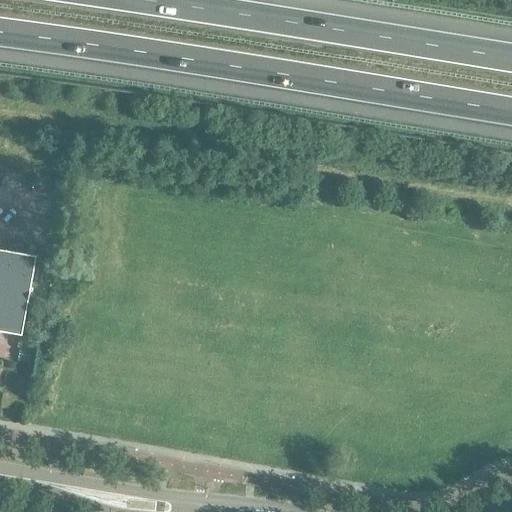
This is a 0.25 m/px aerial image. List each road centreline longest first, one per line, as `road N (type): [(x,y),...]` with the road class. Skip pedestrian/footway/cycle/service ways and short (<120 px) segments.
road 1 (motorway): [(0,38),(511,119)]
road 2 (motorway): [(511,60),(132,0)]
road 3 (residential): [(203,510),(0,473)]
